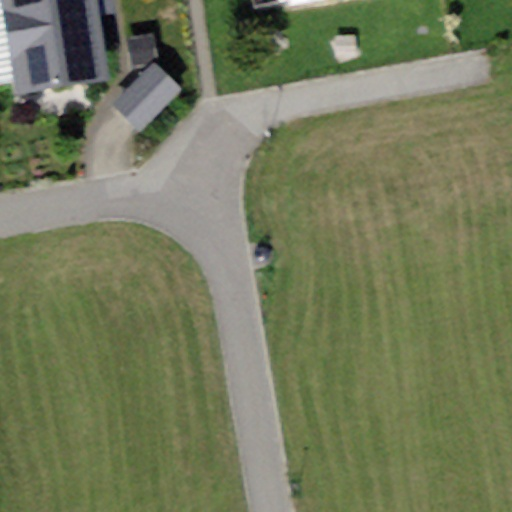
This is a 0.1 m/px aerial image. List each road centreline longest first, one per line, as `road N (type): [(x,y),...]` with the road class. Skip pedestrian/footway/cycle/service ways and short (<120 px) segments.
road 1 (residential): [(202,161),(267,511)]
road 2 (residential): [(476,67),(281,98),(222,124),(202,161)]
road 3 (residential): [(202,161),(123,200),(0,222)]
